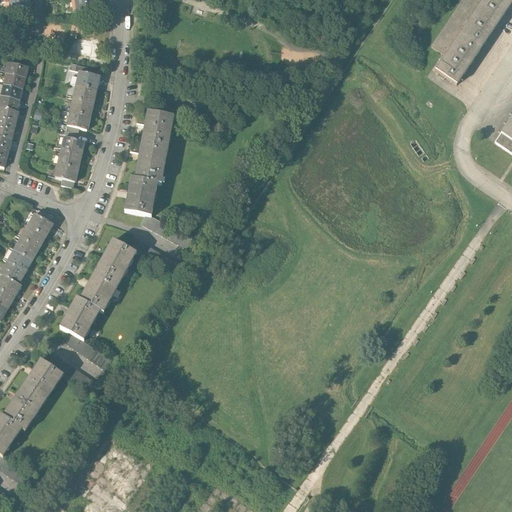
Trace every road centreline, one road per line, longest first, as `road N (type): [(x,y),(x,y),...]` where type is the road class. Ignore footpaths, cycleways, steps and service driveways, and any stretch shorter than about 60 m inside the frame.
road 1 (track): [(307,485),(506,198)]
road 2 (residential): [(86,216),(117,102),(120,0)]
road 3 (residential): [(38,0),(37,73),(6,187)]
road 4 (residential): [(0,367),(61,273),(86,216)]
